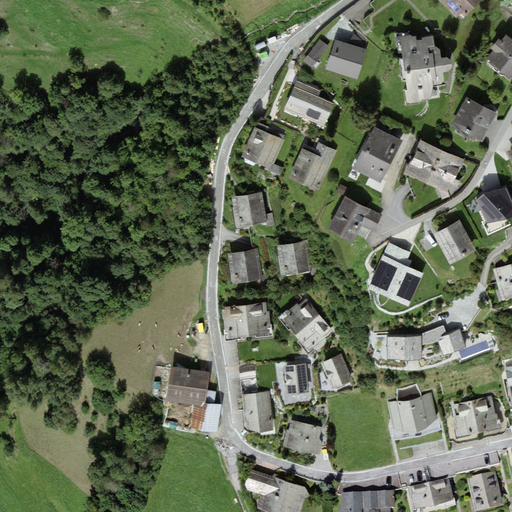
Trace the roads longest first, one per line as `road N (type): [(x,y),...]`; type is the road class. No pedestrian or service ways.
road 1 (residential): [(511,444),(363,475),(256,456),(231,436),(213,323),(227,144),(282,56),(350,0)]
road 2 (residential): [(371,244),(467,193),(511,117)]
